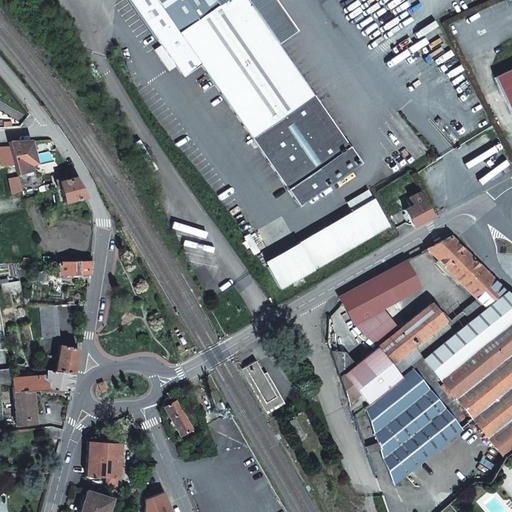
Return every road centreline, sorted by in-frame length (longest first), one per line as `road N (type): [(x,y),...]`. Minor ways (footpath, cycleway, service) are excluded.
road 1 (unknown): [(106,32),(134,52),(238,184),(285,218),(315,213),(367,176),(365,143),(342,112),(372,76)]
road 2 (residential): [(103,0),(116,110),(265,324)]
road 3 (residential): [(89,336),(103,223),(52,133)]
road 4 (residential): [(308,302),(309,330),(361,481)]
road 5 (unknown): [(490,201),(372,76)]
road 6 (residential): [(458,220),(308,302)]
